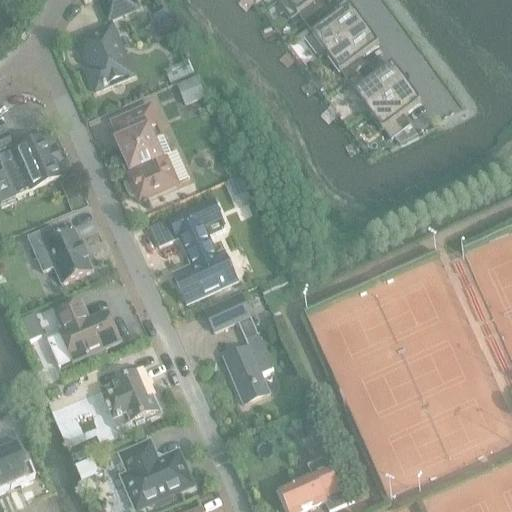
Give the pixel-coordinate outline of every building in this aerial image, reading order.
[(138,11),(133,0),(104,0),(99,2),(108,24),(138,11)] [(318,2),(321,0),(280,0),(277,3),(291,22),(299,17),(306,26),(326,12),(318,2)] [(319,61),(365,28),(350,9),(333,21),(326,12),(306,26),(313,36),(305,42),(319,61)] [(133,78),(113,31),(112,28),(79,42),(91,71),(87,73),(89,77),(88,81),(88,82),(90,86),(92,89),(94,90),(96,94),(133,78)] [(361,60),(379,47),(365,28),(319,61),(320,62),(326,57),(340,76),(341,75),(349,85),(368,70),(361,60)] [(368,114),(407,86),(393,67),(375,80),(368,70),(349,85),(355,94),(354,95),(368,114)] [(196,80),(178,87),(185,106),(204,99),(196,80)] [(404,118),(421,105),(407,86),(368,114),(382,134),(384,133),(391,143),(411,129),(404,118)] [(171,156),(150,109),(115,126),(123,144),(119,145),(132,174),(128,175),(131,182),(127,183),(125,187),(129,196),(133,198),(137,196),(140,202),(179,184),(189,180),(177,153),(171,156)] [(0,152),(11,148),(3,130),(0,124),(0,152)] [(58,181),(48,157),(52,156),(45,139),(12,153),(29,193),(58,181)] [(236,285),(223,255),(218,258),(208,237),(223,231),(225,227),(213,202),(151,231),(159,250),(179,242),(192,270),(174,278),(187,307),(236,285)] [(57,241),(51,230),(28,240),(44,275),(54,270),(62,288),(93,274),(87,260),(88,260),(82,247),(81,247),(75,233),(57,241)] [(251,319),(246,309),(241,297),(205,314),(215,336),(251,319)] [(120,344),(107,315),(89,323),(81,306),(56,317),(64,334),(60,336),(73,365),(89,358),(91,362),(95,363),(105,359),(106,355),(105,351),(120,344)] [(261,377),(274,372),(259,338),(246,343),(249,350),(224,361),(244,408),(270,397),(261,377)] [(160,413),(153,399),(149,401),(138,376),(101,392),(118,432),(135,424),(136,427),(144,423),(143,421),(160,413)] [(317,419),(312,409),(304,413),(308,423),(317,419)] [(33,482),(17,446),(0,453),(0,471),(8,490),(19,485),(20,488),(29,484),(33,482)] [(191,488),(178,457),(165,462),(164,462),(163,463),(155,460),(155,459),(154,458),(149,447),(122,459),(131,477),(123,480),(137,511),(191,488)] [(336,511),(355,504),(341,473),(332,477),(325,460),(307,468),(312,480),(310,481),(309,478),(295,484),(296,487),(277,495),(284,511),(286,511),(288,511),(307,511),(324,504),(327,511),(336,511)] [(94,475),(89,463),(78,469),(83,480),(94,475)] [(0,471),(0,496),(5,494),(6,494),(9,493),(8,490),(0,471)]
